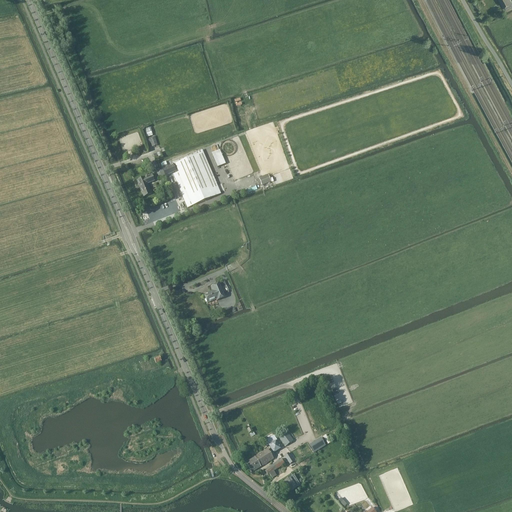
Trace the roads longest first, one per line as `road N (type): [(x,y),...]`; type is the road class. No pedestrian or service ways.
road 1 (tertiary): [(285,511),(234,468),(214,435),(29,0)]
road 2 (track): [(420,0),(511,173)]
